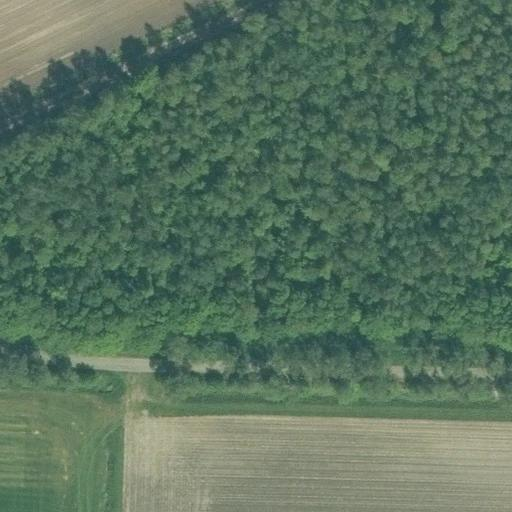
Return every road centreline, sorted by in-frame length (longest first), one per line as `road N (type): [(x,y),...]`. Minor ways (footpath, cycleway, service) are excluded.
road 1 (unclassified): [(0,347),(95,363),(511,377)]
road 2 (track): [(0,138),(286,0)]
